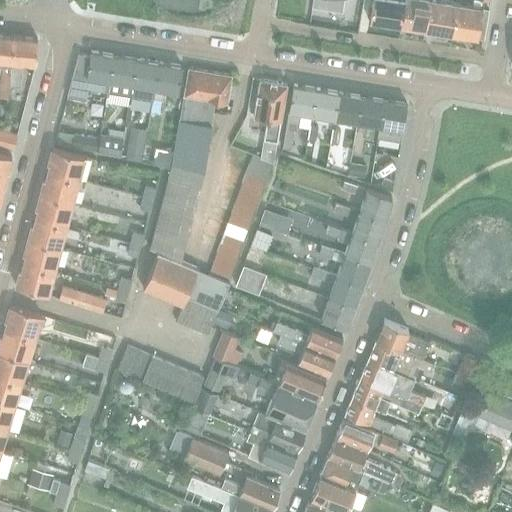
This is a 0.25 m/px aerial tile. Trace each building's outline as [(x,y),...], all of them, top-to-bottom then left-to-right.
[(373,0),(370,19),(402,25),(405,0),(373,0)] [(405,0),(402,25),(426,29),(430,0),(405,0)] [(430,0),(426,29),(451,33),(456,1),(447,0),(430,0)] [(456,1),(451,33),(478,37),(483,0),(472,0),(472,4),(456,1)] [(0,95),(8,96),(9,85),(10,71),(13,36),(0,34),(0,67),(1,69),(0,77),(0,95)] [(10,71),(22,72),(23,61),(35,62),(37,38),(13,36),(10,71)] [(75,56),(65,95),(84,98),(86,86),(107,90),(109,79),(113,53),(90,49),(89,58),(76,55),(75,56)] [(131,83),(136,57),(113,53),(109,79),(107,90),(129,94),(129,93),(131,83)] [(136,57),(131,83),(154,87),(158,61),(136,57)] [(158,61),(154,87),(177,91),(181,65),(158,61)] [(226,101),(231,74),(188,66),(183,94),(207,98),(226,101)] [(22,72),(10,71),(9,85),(20,86),(22,72)] [(277,141),(286,83),(258,78),(252,115),(266,117),(263,139),(277,141)] [(291,84),(286,120),(294,121),(293,122),(297,122),(299,111),(311,113),(315,87),(291,84)] [(334,117),(338,91),(315,87),(311,113),(334,117)] [(356,120),(361,95),(338,91),(334,117),(356,120)] [(205,110),(207,98),(183,94),(181,106),(205,110)] [(379,124),(384,99),(361,95),(356,120),(379,124)] [(149,112),(157,113),(160,99),(152,98),(150,111),(149,112)] [(384,99),(379,124),(378,136),(401,140),(407,102),(384,99)] [(210,123),(212,111),(205,110),(181,106),(181,107),(179,118),(210,123)] [(176,133),(208,138),(210,123),(179,118),(178,118),(176,133)] [(293,122),(294,121),(286,120),(282,145),(281,146),(289,147),(289,146),(293,122)] [(316,138),(318,124),(309,123),(307,136),(316,138)] [(339,142),(341,128),(332,126),(330,140),(339,142)] [(0,143),(14,147),(17,134),(0,129),(0,143)] [(100,132),(99,137),(97,150),(119,154),(122,136),(100,132)] [(97,150),(99,137),(75,133),(73,145),(97,150)] [(205,153),(208,138),(176,133),(173,147),(205,153)] [(172,148),(156,145),(152,161),(169,165),(172,148)] [(46,170),(77,178),(83,155),(52,146),(46,170)] [(202,170),(203,168),(205,153),(173,147),(171,162),(202,170)] [(0,177),(5,179),(12,155),(0,151),(0,177)] [(248,163),(268,170),(271,160),(252,153),(248,163)] [(198,184),(202,171),(202,170),(171,162),(167,176),(198,184)] [(264,180),(268,170),(248,163),(245,172),(264,180)] [(71,201),(77,178),(46,170),(40,192),(71,201)] [(260,190),(264,180),(245,172),(241,182),(260,190)] [(194,199),(198,184),(167,176),(163,191),(194,199)] [(354,193),(357,184),(344,180),(341,188),(354,193)] [(257,199),(260,190),(241,182),(237,192),(257,199)] [(153,198),(156,187),(145,184),(142,196),(153,198)] [(383,218),(391,195),(366,188),(358,210),(383,218)] [(190,214),(194,199),(163,191),(159,206),(190,214)] [(65,223),(71,201),(40,192),(34,215),(65,223)] [(253,209),(257,199),(237,192),(234,202),(253,209)] [(150,210),(153,198),(142,196),(139,207),(150,210)] [(249,219),(253,209),(234,202),(230,212),(249,219)] [(346,215),(349,207),(336,202),(333,210),(346,215)] [(186,229),(190,214),(159,206),(155,221),(186,229)] [(375,240),(383,218),(358,210),(351,231),(375,240)] [(246,229),(249,219),(230,212),(226,221),(246,229)] [(59,246),(65,223),(34,215),(28,237),(59,246)] [(183,244),(186,229),(155,221),(151,236),(183,244)] [(242,238),(246,229),(226,221),(223,231),(242,238)] [(336,235),(337,235),(340,228),(327,223),(324,231),(336,235)] [(367,262),(375,240),(351,231),(340,228),(337,235),(336,235),(335,238),(347,242),(343,253),(367,262)] [(141,244),(144,232),(133,229),(130,241),(141,244)] [(238,248),(242,238),(223,231),(219,241),(238,248)] [(179,259),(183,244),(151,236),(149,246),(158,250),(171,255),(179,259)] [(53,268),(59,246),(28,237),(22,260),(53,268)] [(138,255),(141,244),(130,241),(127,252),(138,255)] [(235,258),(238,248),(219,241),(215,251),(235,258)] [(331,258),(334,250),(320,245),(317,254),(331,258)] [(156,292),(171,255),(158,250),(143,286),(156,292)] [(231,268),(235,258),(215,251),(212,261),(231,268)] [(335,274),(360,283),(367,262),(343,253),(335,274)] [(169,297),(184,261),(179,259),(171,255),(156,292),(169,297)] [(46,292),(53,268),(22,260),(15,284),(46,292)] [(182,303),(186,294),(197,267),(184,261),(169,297),(182,302),(182,303)] [(227,277),(231,268),(212,261),(208,270),(227,277)] [(235,283),(258,292),(266,272),(243,263),(235,283)] [(323,279),(326,271),(313,266),(310,275),(323,279)] [(217,307),(229,280),(197,267),(186,294),(196,298),(207,302),(217,307)] [(129,289),(132,277),(121,274),(118,286),(129,289)] [(328,295),(352,304),(360,283),(335,274),(328,295)] [(102,309),(106,296),(62,282),(58,296),(102,309)] [(126,300),(129,289),(118,286),(115,297),(126,300)] [(186,322),(196,298),(186,294),(182,303),(182,302),(175,318),(186,322)] [(319,319),(344,327),(352,304),(328,295),(319,319)] [(196,327),(207,302),(196,298),(186,322),(196,327)] [(211,320),(217,307),(207,302),(196,327),(207,331),(211,320)] [(3,327),(34,336),(41,313),(10,303),(3,327)] [(217,307),(211,320),(228,327),(233,313),(217,307)] [(384,318),(376,338),(422,357),(429,340),(407,330),(408,328),(384,318)] [(276,319),(273,328),(290,336),(334,353),(342,335),(312,322),(308,333),(276,319)] [(0,350),(27,359),(34,336),(3,327),(0,335),(0,350)] [(237,335),(222,329),(212,353),(216,355),(235,363),(241,350),(232,347),(237,335)] [(327,372),(334,353),(290,336),(287,344),(300,350),(296,360),(327,372)] [(376,338),(367,357),(391,367),(413,376),(417,378),(422,367),(430,370),(433,362),(422,357),(376,338)] [(129,371),(139,348),(127,343),(117,365),(129,371)] [(99,357),(110,360),(113,348),(103,345),(99,357)] [(139,348),(129,371),(141,376),(151,353),(139,348)] [(0,374),(20,381),(27,359),(0,350),(0,374)] [(467,377),(476,357),(464,352),(455,372),(467,377)] [(154,382),(164,359),(151,353),(141,376),(141,377),(154,382)] [(234,376),(239,365),(235,363),(216,355),(204,382),(219,388),(226,372),(234,376)] [(106,371),(110,360),(99,357),(96,368),(106,371)] [(272,379),(316,398),(325,375),(281,357),(272,379)] [(367,357),(359,377),(421,403),(425,394),(409,388),(413,376),(391,367),(367,357)] [(167,388),(177,364),(164,359),(154,382),(167,388)] [(177,364),(167,388),(180,393),(190,370),(177,364)] [(190,370),(180,393),(193,399),(203,375),(190,370)] [(0,399),(13,404),(20,381),(0,374),(0,399)] [(316,398),(272,379),(261,374),(257,384),(273,391),(265,411),(303,427),(316,398)] [(359,377),(351,396),(375,406),(375,407),(385,411),(389,399),(404,405),(418,411),(421,403),(359,377)] [(216,393),(202,387),(194,406),(208,412),(216,393)] [(501,394),(487,388),(478,409),(478,410),(476,413),(473,412),(468,424),(473,426),(474,424),(482,427),(488,414),(511,423),(511,421),(511,393),(503,390),(501,394)] [(96,405),(99,393),(89,390),(85,402),(96,405)] [(351,396),(345,412),(406,437),(410,427),(395,421),(394,423),(372,413),(375,407),(375,406),(351,396)] [(0,424),(6,426),(13,404),(0,399),(0,424)] [(92,416),(96,405),(85,402),(82,413),(92,416)] [(468,424),(473,412),(461,407),(452,430),(463,435),(468,424)] [(303,427),(265,411),(259,409),(254,422),(253,422),(249,429),(295,448),(303,427)] [(343,416),(335,435),(366,448),(371,436),(379,439),(377,443),(392,449),(397,438),(343,416)] [(286,469),(295,448),(249,429),(246,436),(264,444),(258,457),(286,469)] [(191,434),(182,455),(219,470),(228,449),(191,434)] [(82,450),(85,438),(75,435),(71,447),(82,450)] [(335,435),(327,455),(362,469),(390,481),(394,471),(362,457),(366,448),(335,435)] [(78,461),(82,450),(71,447),(68,458),(78,461)] [(327,455),(310,495),(345,509),(362,469),(327,455)] [(511,484),(511,460),(509,459),(500,479),(511,484)] [(224,476),(220,485),(270,506),(279,486),(246,472),(241,484),(224,476)] [(191,473),(186,484),(223,500),(220,507),(232,511),(268,511),(270,506),(220,485),(191,473)] [(68,495),(72,483),(61,480),(58,492),(68,495)] [(65,506),(68,495),(58,492),(54,503),(65,506)] [(340,511),(309,498),(303,511),(340,511)]
